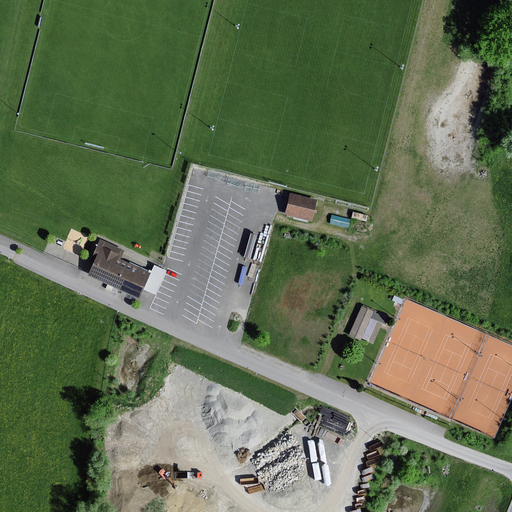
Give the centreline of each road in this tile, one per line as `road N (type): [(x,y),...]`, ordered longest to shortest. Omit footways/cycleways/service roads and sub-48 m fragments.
road 1 (residential): [(0,249),(511,469)]
road 2 (unknown): [(168,327),(212,213),(228,206),(271,213)]
